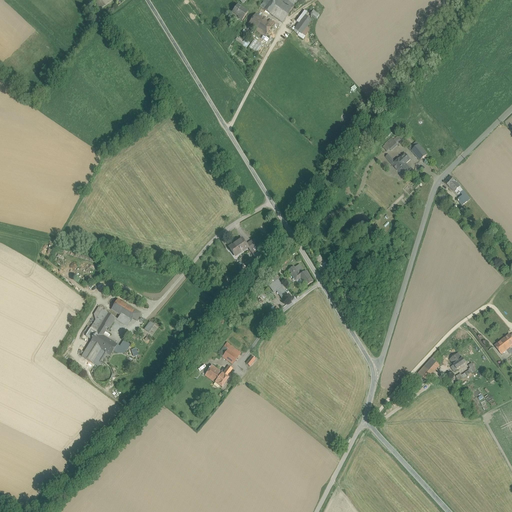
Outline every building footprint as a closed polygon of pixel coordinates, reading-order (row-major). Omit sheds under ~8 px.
[(294,7),(284,0),(265,0),(260,7),(282,23),(294,7)] [(237,7),(232,14),(238,18),(238,19),(242,22),(247,14),(239,8),(240,6),(238,5),(237,7)] [(247,26),(255,31),(263,19),(255,14),(247,26)] [(299,25),(301,26),(305,29),(311,21),(305,16),(299,25)] [(263,19),(255,31),(265,37),(274,23),(270,20),(268,22),(263,19)] [(301,26),(297,31),(301,34),(305,29),(301,26)] [(237,38),(235,41),(247,48),(250,43),(245,40),(244,42),(237,38)] [(252,48),(257,52),(261,46),(257,42),(252,48)] [(392,138),(385,144),(386,145),(389,149),(391,151),(397,145),(396,143),(394,140),(392,138)] [(416,147),(411,151),(420,161),(428,155),(419,145),(416,147)] [(392,165),(403,177),(411,169),(406,164),(411,160),(405,154),(395,163),(388,155),(385,157),(392,165)] [(445,183),(450,188),(452,186),(455,183),(450,178),(445,183)] [(463,195),(459,199),(464,205),(468,201),(463,195)] [(242,239),(230,247),(235,255),(240,252),(241,253),(248,248),(246,245),(242,239)] [(248,248),(254,257),(255,256),(260,250),(253,240),(246,245),(248,248)] [(235,257),(241,253),(240,252),(235,255),(230,247),(228,248),(235,257)] [(295,269),(299,276),(304,273),(299,265),(295,267),(296,268),(295,269)] [(302,282),(306,287),(313,282),(306,272),(304,273),(299,276),(295,269),(294,268),(294,267),(289,271),(288,271),(294,279),(295,281),(295,282),(297,281),(300,279),(302,282)] [(273,277),(270,282),(274,287),(268,290),(271,294),(276,291),(283,301),(289,298),(282,288),(283,287),(278,280),(275,276),(273,277)] [(120,315),(131,322),(133,319),(136,321),(141,314),(118,300),(111,310),(120,315)] [(97,332),(109,314),(102,310),(90,329),(97,333),(97,332)] [(109,325),(113,317),(109,314),(97,332),(103,336),(105,333),(108,328),(109,325)] [(118,320),(116,319),(115,320),(127,327),(131,322),(120,315),(118,320)] [(145,330),(148,333),(154,325),(150,322),(145,330)] [(101,350),(102,351),(109,340),(108,339),(103,336),(97,332),(97,333),(90,343),(101,350)] [(511,337),(511,336),(510,335),(494,346),(501,355),(511,346),(511,337)] [(109,340),(102,351),(106,353),(110,356),(114,351),(117,345),(109,340)] [(120,347),(125,350),(129,344),(124,341),(120,347)] [(82,357),(92,363),(101,350),(90,343),(82,357)] [(222,358),(232,365),(241,354),(227,344),(219,355),(223,357),(222,358)] [(120,347),(117,345),(114,351),(118,353),(119,351),(123,353),(125,350),(120,347)] [(92,363),(98,367),(99,366),(101,365),(103,365),(105,365),(100,362),(106,353),(102,351),(101,350),(92,363)] [(442,354),(439,350),(431,359),(435,362),(442,354)] [(454,366),(462,359),(460,356),(451,362),(454,366)] [(246,364),(250,367),(255,360),(252,357),(246,364)] [(418,374),(427,381),(439,366),(435,362),(431,359),(418,374)] [(462,359),(454,366),(457,370),(466,364),(463,359),(462,359)] [(94,376),(95,379),(97,381),(100,383),(103,383),(106,383),(109,381),(111,379),(112,376),(112,372),(110,370),(108,367),(106,366),(105,365),(103,365),(101,365),(99,366),(98,367),(97,367),(95,370),(94,373),(94,376)] [(222,373),(211,365),(205,376),(215,383),(222,373)] [(232,369),(228,366),(223,374),(227,377),(232,369)] [(195,370),(191,376),(197,380),(201,374),(195,370)] [(227,377),(223,374),(222,373),(215,383),(218,385),(222,388),(229,379),(227,377)]
